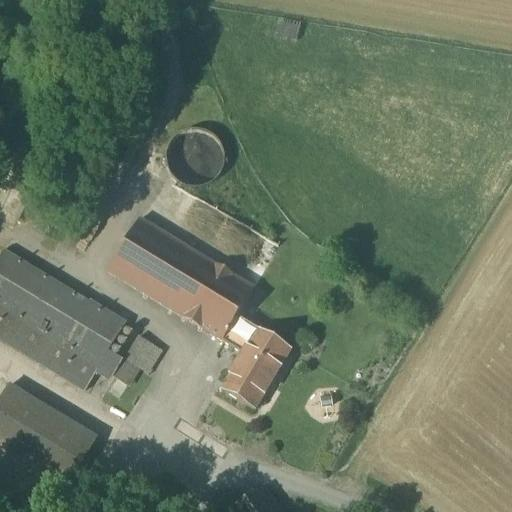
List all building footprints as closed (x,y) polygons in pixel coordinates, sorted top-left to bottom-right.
[(197,190),(207,187),(214,182),(220,175),(223,167),(223,158),(221,150),(216,142),(208,136),(199,133),(190,132),(181,135),(172,143),(166,152),(165,164),(168,174),(175,183),(185,189),(197,190)] [(224,346),(237,319),(253,290),(142,223),(110,274),(224,346)] [(126,328),(4,254),(0,261),(0,343),(84,396),(126,328)] [(237,319),(224,346),(244,358),(223,391),(255,415),(290,353),(237,319)] [(97,440),(10,387),(0,404),(0,493),(30,511),(42,511),(64,495),(97,440)] [(280,511),(264,490),(229,511),(280,511)]
